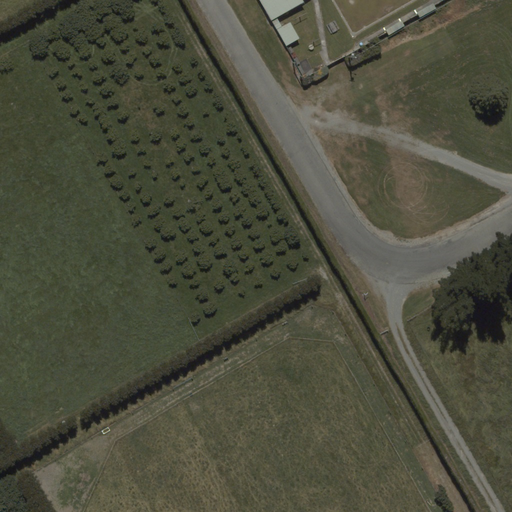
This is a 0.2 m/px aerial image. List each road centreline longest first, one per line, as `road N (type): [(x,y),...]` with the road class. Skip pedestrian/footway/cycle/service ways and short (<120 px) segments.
road 1 (residential): [(214,0),(343,226),(378,258),(395,265),(452,253),(511,216)]
road 2 (track): [(395,265),(395,314),(489,511)]
